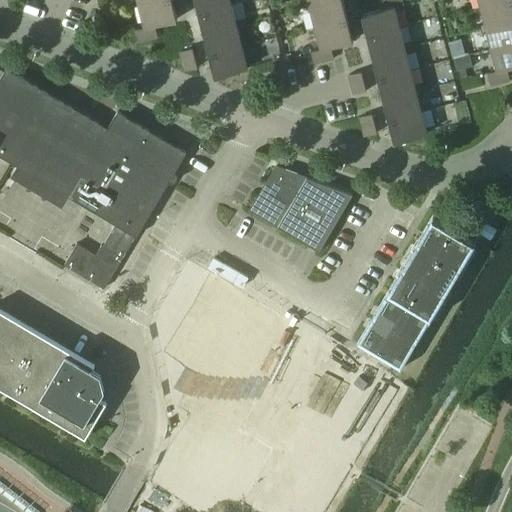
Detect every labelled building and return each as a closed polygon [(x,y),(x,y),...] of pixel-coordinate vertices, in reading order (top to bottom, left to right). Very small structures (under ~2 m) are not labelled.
[(159,0),(139,5),(144,27),(154,25),(177,19),(171,0),(159,0)] [(194,0),(198,12),(230,4),(229,0),(194,0)] [(310,10),(315,27),(347,19),(342,0),(332,0),(305,7),(306,11),(310,10)] [(381,0),(383,8),(394,6),(392,0),(381,0)] [(480,25),(481,29),(511,20),(511,0),(505,0),(480,7),(484,24),(480,25)] [(203,33),(240,24),(239,20),(235,22),(230,4),(198,12),(203,33)] [(366,36),(399,27),(394,6),(383,8),(361,14),(366,36)] [(315,27),(320,48),(330,46),(353,40),(347,19),(315,27)] [(486,31),(490,48),(511,42),(511,20),(481,29),(482,32),(486,31)] [(203,33),(208,54),(241,46),(237,29),(241,27),(240,24),(203,33)] [(144,27),(147,39),(157,37),(154,25),(144,27)] [(134,29),(138,42),(147,39),(144,27),(134,29)] [(372,57),(409,47),(408,44),(404,45),(399,27),(366,36),(372,57)] [(511,42),(490,48),(496,70),(506,68),(511,66),(511,42)] [(208,54),(214,76),(247,68),(247,67),(251,66),(250,63),(246,64),(241,46),(208,54)] [(320,48),(323,61),(333,59),(330,46),(320,48)] [(377,78),(410,69),(405,52),(410,51),(409,47),(372,57),(377,78)] [(179,51),(182,61),(194,58),(192,48),(179,51)] [(310,51),(314,64),(323,61),(320,48),(310,51)] [(182,61),(184,71),(197,68),(194,58),(182,61)] [(0,155),(37,178),(32,186),(43,193),(48,184),(115,225),(96,256),(76,244),(63,265),(103,289),(135,237),(185,153),(116,111),(106,128),(6,67),(3,71),(0,69),(0,155)] [(496,70),(499,83),(509,80),(506,68),(496,70)] [(377,78),(383,98),(419,89),(419,86),(414,87),(410,69),(377,78)] [(486,72),(490,85),(499,83),(496,70),(486,72)] [(348,75),(351,84),(363,81),(361,71),(348,75)] [(351,84),(353,94),(366,91),(363,81),(351,84)] [(383,98),(388,119),(421,111),(416,94),(420,93),(419,89),(383,98)] [(388,119),(393,141),(394,141),(426,133),(430,131),(429,128),(425,129),(421,111),(388,119)] [(359,116),(361,126),(374,123),(371,113),(359,116)] [(361,126),(364,136),(376,133),(374,123),(361,126)] [(250,210),(319,251),(352,194),(276,166),(250,210)] [(398,369),(399,370),(476,241),(474,240),(473,242),(433,217),(434,216),(433,215),(356,344),(358,345),(358,343),(399,367),(398,369)] [(195,413),(154,481),(206,511),(231,511),(267,452),(233,432),(267,375),(255,368),(282,323),(211,281),(169,350),(169,351),(203,372),(183,406),(195,413)] [(0,386),(85,437),(106,402),(99,398),(104,390),(100,374),(91,369),(94,365),(0,309),(0,386)] [(335,373),(255,507),(262,511),(331,511),(404,389),(316,336),(305,355),(324,366),(335,372),(335,373)]
